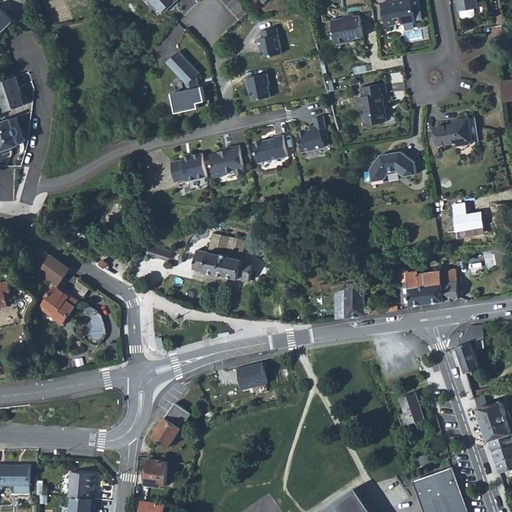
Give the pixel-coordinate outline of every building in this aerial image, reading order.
[(154,0),(164,10),(175,0),(154,0)] [(382,2),(387,26),(391,25),(396,24),(396,23),(395,17),(401,16),(402,22),(402,23),(416,21),(416,19),(414,8),(421,7),(419,0),(397,0),(399,3),(393,4),(392,1),(382,2)] [(475,8),(479,7),(477,0),(457,0),(460,11),(461,10),(475,8)] [(0,35),(2,32),(13,21),(0,6),(0,35)] [(421,7),(414,8),(416,19),(423,18),(421,7)] [(465,18),(475,16),(476,13),(475,8),(461,10),(462,16),(465,18)] [(364,36),(360,15),(355,16),(355,14),(345,15),(343,18),(333,19),(336,41),(340,43),(347,42),(349,39),(364,36)] [(283,53),(277,27),(261,31),(263,37),(259,38),(262,51),(263,51),(264,57),(283,53)] [(408,32),(409,40),(425,39),(424,30),(408,32)] [(200,73),(180,51),(168,62),(189,83),(190,89),(174,92),(178,112),(200,107),(199,102),(207,100),(203,86),(201,86),(198,75),(200,73)] [(270,84),(267,73),(247,78),(251,92),(252,92),(254,100),(271,96),(269,85),(270,84)] [(25,105),(21,92),(22,92),(16,76),(0,82),(0,99),(5,112),(25,105)] [(505,99),(511,98),(511,79),(502,81),(505,99)] [(387,119),(383,93),(387,92),(386,83),(361,87),(363,96),(360,96),(366,125),(386,122),(387,119)] [(18,136),(21,143),(26,141),(26,140),(27,139),(18,116),(12,118),(15,126),(19,128),(20,132),(18,136)] [(329,139),(324,116),(314,118),(317,128),(299,132),(303,151),(326,146),(324,140),(329,139)] [(474,142),(480,141),(476,116),(469,117),(459,119),(459,123),(435,127),(438,145),(458,141),(459,145),(474,142)] [(0,144),(2,151),(3,154),(13,150),(12,147),(21,144),(21,143),(18,136),(20,132),(19,128),(15,126),(12,118),(0,122),(0,144)] [(289,156),(284,134),(276,136),(276,137),(255,142),(260,162),(289,156)] [(247,173),(240,144),(231,146),(232,148),(219,151),(219,152),(212,154),(217,177),(225,175),(227,172),(236,170),(237,175),(247,173)] [(374,180),(385,178),(391,170),(397,169),(405,175),(417,173),(415,161),(401,151),(381,155),(371,169),(374,180)] [(209,176),(204,152),(196,154),(184,157),(185,159),(173,161),(178,181),(189,178),(189,180),(209,176)] [(230,256),(242,259),(246,241),(212,233),(209,251),(222,254),(223,253),(230,255),(230,256)] [(170,262),(173,252),(150,245),(149,249),(147,255),(170,262)] [(482,246),(487,272),(496,268),(508,261),(505,245),(482,246)] [(240,278),(251,280),(255,261),(242,259),(230,256),(230,255),(223,253),(222,254),(209,251),(198,249),(194,268),(238,278),(240,278)] [(50,278),(60,285),(71,268),(51,254),(42,266),(50,278)] [(402,254),(403,263),(413,263),(412,254),(402,254)] [(103,260),(99,265),(104,268),(107,263),(103,260)] [(411,305),(457,299),(460,296),(456,269),(419,274),(419,275),(408,277),(407,273),(407,268),(397,269),(400,283),(401,283),(403,303),(411,302),(411,305)] [(84,298),(91,288),(80,279),(68,294),(70,296),(79,301),(81,299),(81,298),(82,298),(83,298),(84,298)] [(0,307),(9,306),(6,292),(11,291),(9,280),(0,282),(0,307)] [(346,293),(346,318),(367,315),(366,309),(365,289),(364,289),(364,282),(346,282),(346,284),(346,293)] [(55,318),(64,324),(76,305),(67,300),(70,296),(68,294),(55,285),(42,305),(43,305),(57,315),(55,318)] [(231,316),(251,318),(252,288),(236,287),(231,316)] [(285,302),(303,303),(303,292),(285,292),(285,302)] [(340,318),(346,318),(346,293),(336,293),(336,319),(340,318)] [(67,300),(76,305),(79,301),(70,296),(67,300)] [(398,310),(398,305),(374,308),(374,305),(373,305),(373,302),(369,302),(370,308),(366,309),(367,315),(398,310)] [(40,309),(54,319),(55,318),(57,315),(43,305),(40,309)] [(457,346),(466,372),(481,367),(472,341),(485,337),(483,324),(471,325),(457,346)] [(165,348),(162,337),(157,338),(160,349),(165,348)] [(120,358),(119,343),(108,344),(110,359),(120,358)] [(240,367),(245,389),(268,383),(263,361),(240,367)] [(425,418),(417,392),(401,397),(410,423),(425,418)] [(478,407),(489,440),(511,432),(511,429),(510,424),(511,423),(511,421),(510,415),(507,416),(502,400),(478,407)] [(166,417),(182,427),(192,412),(176,402),(166,417)] [(153,436),(169,447),(182,427),(166,417),(153,436)] [(511,432),(489,440),(500,472),(511,468),(511,432)] [(439,461),(442,468),(453,464),(450,457),(439,461)] [(165,486),(169,461),(149,459),(146,483),(165,486)] [(0,488),(3,488),(3,484),(16,484),(16,492),(31,492),(31,465),(0,464),(0,488)] [(468,511),(454,470),(444,473),(446,478),(421,486),(430,511),(468,511)] [(69,496),(96,498),(96,490),(95,490),(96,473),(71,471),(69,496)] [(373,511),(358,488),(322,511),(373,511)] [(141,511),(164,511),(166,503),(143,500),(141,511)]
